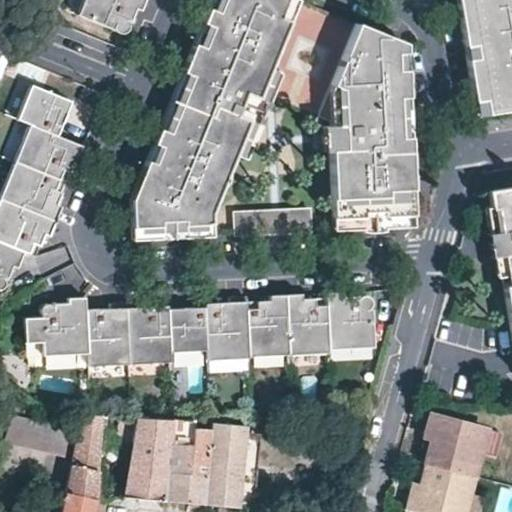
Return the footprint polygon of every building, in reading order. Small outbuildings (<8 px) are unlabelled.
[(139,9),(143,0),(82,0),(76,15),(112,29),(113,26),(114,28),(115,29),(118,30),(122,30),(124,29),(126,28),(127,25),(127,22),(128,22),(134,7),(139,9)] [(411,225),(402,42),(298,0),(210,0),(129,199),(131,239),(211,235),(210,214),(234,155),(239,157),(265,94),(327,119),(327,124),(320,125),(321,150),(328,149),(332,229),(411,225)] [(511,0),(455,0),(464,50),(473,101),(483,99),(486,113),(511,108),(511,0)] [(135,19),(139,9),(134,7),(128,22),(133,25),(135,19)] [(55,135),(70,101),(30,84),(16,119),(29,124),(55,135)] [(486,113),(483,99),(473,101),(475,115),(486,113)] [(77,162),(83,146),(55,135),(29,124),(13,161),(63,181),(72,160),(77,162)] [(68,184),(77,162),(72,160),(63,181),(68,184)] [(54,203),(63,181),(13,161),(0,193),(0,198),(53,221),(59,205),(54,203)] [(59,205),(68,184),(63,181),(54,203),(59,205)] [(511,188),(487,193),(490,207),(484,208),(492,258),(497,257),(511,348),(511,188)] [(47,235),(53,221),(0,198),(0,242),(22,251),(26,253),(30,243),(37,245),(42,233),(47,235)] [(310,231),(309,208),(232,212),(233,234),(310,231)] [(0,242),(0,288),(1,287),(3,285),(3,283),(3,281),(2,278),(5,279),(10,265),(15,267),(22,251),(0,242)] [(33,256),(37,245),(30,243),(26,253),(33,256)] [(371,344),(369,306),(367,307),(369,305),(369,301),(366,298),(362,296),(360,296),(358,297),(356,298),(356,300),(355,296),(341,297),(340,292),(323,293),(324,298),(324,305),(326,346),(371,344)] [(326,346),(324,305),(313,306),(312,298),(301,299),(300,294),(299,294),(283,295),(286,352),(326,350),(326,346)] [(286,352),(283,295),(267,295),(266,295),(267,301),(255,301),(255,309),(244,309),(246,354),(286,352)] [(244,302),(243,296),(228,297),(226,297),(227,303),(203,304),(203,306),(205,349),(205,357),(246,356),(246,354),(244,309),(244,302)] [(41,355),(86,353),(84,310),(83,297),(66,297),(66,302),(51,303),(51,306),(48,304),(46,303),(45,303),(42,304),(40,305),(39,307),(38,310),(38,312),(38,314),(40,316),(22,317),(23,342),(40,341),(41,355)] [(324,305),(324,298),(312,298),(313,306),(324,305)] [(166,308),(166,305),(141,307),(141,301),(139,301),(124,302),(127,361),(168,359),(168,351),(166,308)] [(255,309),(255,301),(244,302),(244,309),(255,309)] [(127,361),(124,302),(111,303),(107,303),(108,308),(84,310),(86,363),(127,361)] [(205,349),(203,306),(184,307),(166,308),(168,351),(205,349)] [(68,419),(13,407),(7,434),(64,446),(68,419)] [(103,414),(80,412),(64,488),(95,492),(96,492),(103,414)] [(431,437),(425,460),(474,473),(480,454),(487,430),(487,428),(459,421),(430,412),(424,434),(431,437)] [(130,436),(132,415),(119,414),(118,434),(130,436)] [(172,418),(132,415),(130,436),(124,492),(143,494),(164,496),(170,439),(172,418)] [(191,426),(192,420),(172,418),(170,439),(189,441),(191,426)] [(190,499),(214,501),(236,503),(244,425),(209,421),(209,427),(191,426),(189,441),(170,439),(164,496),(190,499)] [(493,457),(500,433),(487,430),(480,454),(493,457)] [(463,511),(474,473),(425,460),(417,489),(410,487),(404,508),(419,511),(463,511)] [(89,511),(95,492),(64,488),(58,511),(89,511)]
